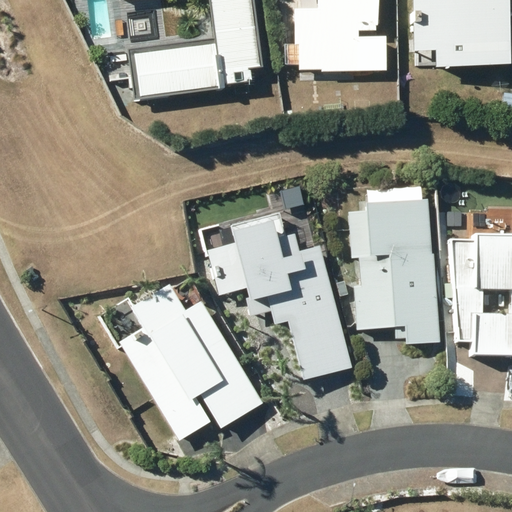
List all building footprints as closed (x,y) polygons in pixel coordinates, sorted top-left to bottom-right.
[(247,69),(237,0),(113,0),(125,85),(247,69)] [(299,0),(300,10),(294,11),(294,47),(298,47),(299,73),(358,72),(358,32),(375,32),(377,0),(299,0)] [(511,0),(412,0),(413,54),(436,53),(436,70),(511,69),(510,34),(511,33),(511,0)] [(184,202),(187,217),(199,215),(196,200),(184,202)] [(394,329),(395,340),(406,339),(406,346),(439,344),(428,201),(367,206),(371,253),(358,254),(361,287),(353,288),(357,332),(394,329)] [(279,216),(232,228),(236,244),(207,252),(219,298),(247,291),(251,306),(268,302),(275,328),(288,325),(303,382),(342,372),(344,380),(353,377),(320,249),(298,254),(293,236),(285,239),(279,216)] [(476,243),(451,243),(458,343),(474,343),(473,358),(511,358),(511,237),(476,237),(476,243)] [(142,330),(118,344),(178,443),(215,421),(220,429),(262,404),(201,303),(184,313),(168,286),(129,309),(142,330)]
